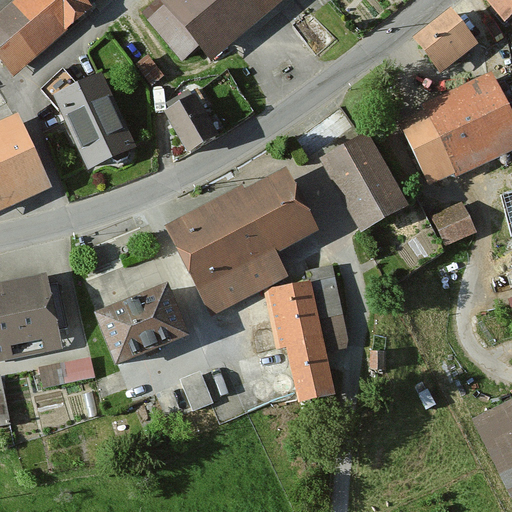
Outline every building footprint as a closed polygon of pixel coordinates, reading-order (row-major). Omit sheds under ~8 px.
[(0,0),(7,7),(0,13),(0,69),(7,78),(84,12),(73,0),(0,0)] [(157,0),(153,4),(201,62),(276,0),(157,0)] [(511,0),(473,0),(493,26),(511,11),(511,0)] [(444,12),(402,44),(430,82),(473,50),(444,12)] [(138,58),(155,72),(163,63),(146,49),(138,58)] [(94,77),(45,99),(79,174),(128,153),(94,77)] [(419,115),(392,128),(424,194),(511,151),(511,146),(478,77),(415,107),(419,115)] [(184,99),(155,115),(177,155),(207,139),(184,99)] [(18,112),(0,120),(0,210),(52,187),(18,112)] [(357,138),(312,162),(352,236),(397,212),(357,138)] [(275,173),(158,231),(202,320),(278,282),(266,258),(307,238),(275,173)] [(454,208),(424,222),(437,250),(467,236),(454,208)] [(41,284),(0,291),(0,363),(54,353),(41,284)] [(300,286),(261,296),(288,407),(327,397),(300,286)] [(154,292),(83,320),(103,370),(174,341),(154,292)] [(511,302),(500,307),(511,341),(511,302)] [(190,377),(171,384),(183,415),(202,408),(190,377)] [(511,404),(470,424),(508,506),(511,504),(511,404)]
